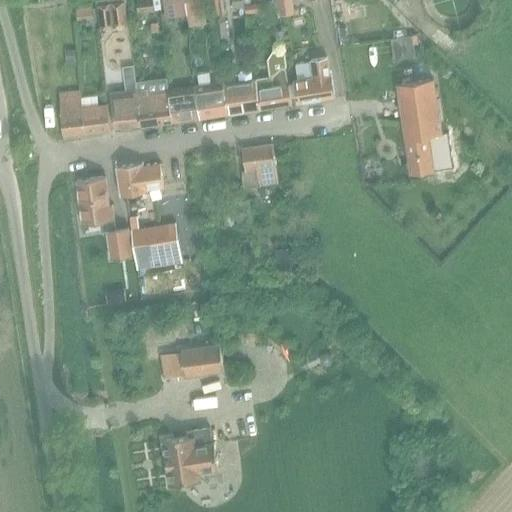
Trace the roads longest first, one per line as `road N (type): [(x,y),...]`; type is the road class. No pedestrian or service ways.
road 1 (residential): [(348,114),(55,159)]
road 2 (unclassified): [(38,387),(2,155)]
road 3 (residential): [(38,387),(48,348),(41,196),(55,159)]
road 4 (residential): [(55,159),(38,141),(0,11)]
road 5 (unclassified): [(58,511),(38,387)]
